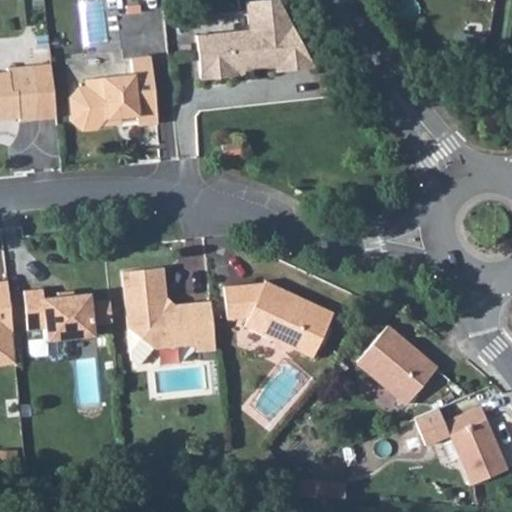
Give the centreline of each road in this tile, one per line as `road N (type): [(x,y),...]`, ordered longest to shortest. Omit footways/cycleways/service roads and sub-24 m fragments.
road 1 (residential): [(0,198),(106,188),(205,197),(328,242),(438,241)]
road 2 (tertiary): [(458,180),(336,0)]
